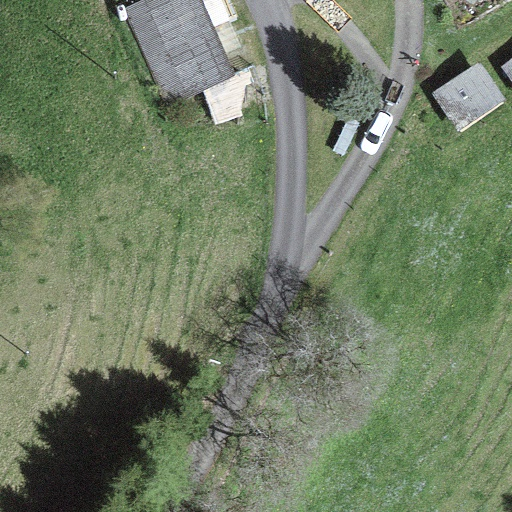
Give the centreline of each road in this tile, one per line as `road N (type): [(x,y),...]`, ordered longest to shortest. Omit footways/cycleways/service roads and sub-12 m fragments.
road 1 (track): [(267,0),(289,107),(288,249),(237,396),(169,511)]
road 2 (track): [(407,0),(402,66),(380,123),(278,283)]
